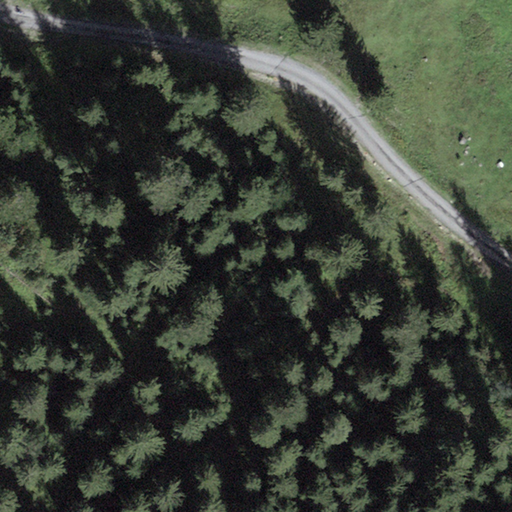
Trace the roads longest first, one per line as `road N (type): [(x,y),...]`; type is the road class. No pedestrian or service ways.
road 1 (primary): [(404,511),(82,0)]
road 2 (track): [(511,250),(449,208),(307,60),(26,38),(0,23)]
